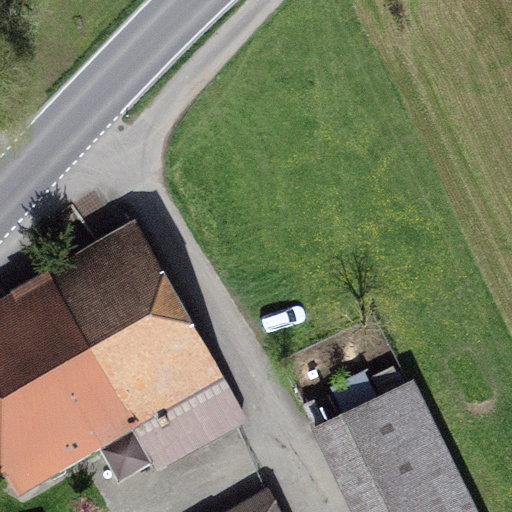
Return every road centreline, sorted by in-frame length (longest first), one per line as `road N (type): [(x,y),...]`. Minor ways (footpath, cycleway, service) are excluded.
road 1 (primary): [(192,0),(0,204)]
road 2 (track): [(264,0),(113,163)]
